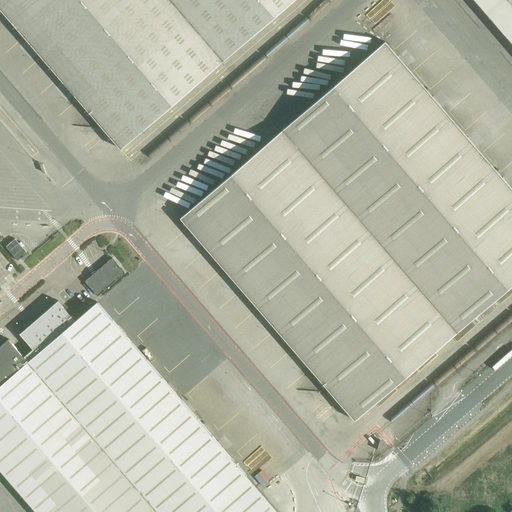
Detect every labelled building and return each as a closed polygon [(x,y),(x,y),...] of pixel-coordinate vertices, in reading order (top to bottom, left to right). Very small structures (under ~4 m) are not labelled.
[(294,0),(0,0),(0,9),(121,150),(294,0)] [(180,218),(304,361),(337,400),(355,420),(511,284),(511,189),(385,42),(180,218)] [(31,74),(22,81),(29,89),(38,82),(31,74)] [(6,247),(17,261),(27,253),(15,239),(6,247)] [(112,258),(85,282),(98,297),(125,273),(112,258)] [(85,262),(80,265),(86,275),(90,272),(85,262)] [(278,511),(97,302),(74,323),(56,303),(18,335),(32,351),(24,357),(9,339),(0,346),(0,469),(36,511),(278,511)]
